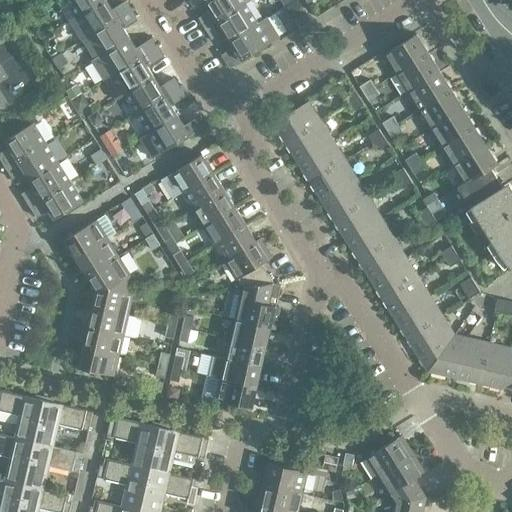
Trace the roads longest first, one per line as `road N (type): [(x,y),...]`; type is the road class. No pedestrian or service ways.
road 1 (residential): [(487,511),(493,488),(452,457),(346,286),(324,275)]
road 2 (residential): [(229,511),(248,430),(279,431),(311,291),(324,275)]
road 3 (residential): [(227,124),(418,0)]
road 4 (residential): [(324,275),(227,124)]
road 5 (residential): [(227,124),(148,0)]
road 6 (residential): [(0,318),(20,228),(0,196)]
